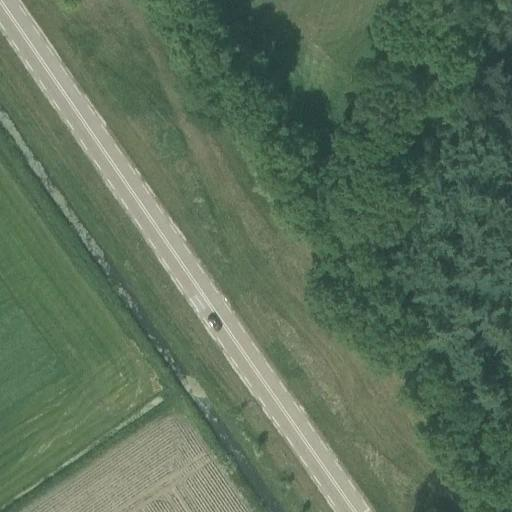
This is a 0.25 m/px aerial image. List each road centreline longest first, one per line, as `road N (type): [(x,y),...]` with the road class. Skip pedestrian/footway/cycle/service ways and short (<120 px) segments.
road 1 (primary): [(355,511),(1,0)]
road 2 (track): [(446,0),(367,235),(454,362)]
